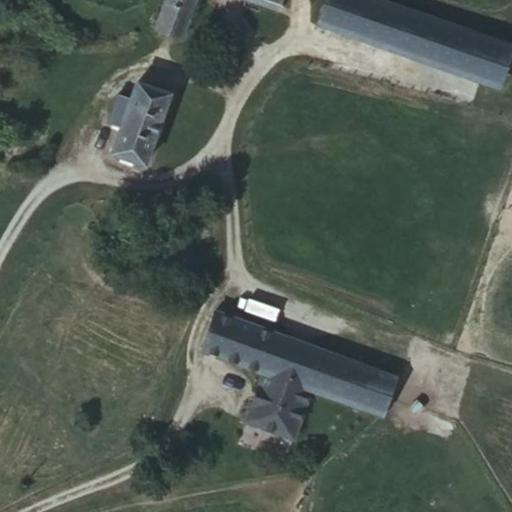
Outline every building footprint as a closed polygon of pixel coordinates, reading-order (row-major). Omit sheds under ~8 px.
[(181,38),(183,34),(197,0),(167,0),(157,29),(181,38)] [(283,0),(251,0),(279,10),(283,0)] [(497,87),(510,50),(374,2),(368,0),(328,0),(319,24),(497,87)] [(122,126),(111,155),(144,166),(172,95),(136,85),(132,99),(118,94),(108,121),(122,126)] [(373,371),(213,314),(201,355),(262,376),(245,426),(292,442),(309,392),(359,410),(373,371)] [(394,378),(373,371),(359,410),(379,417),(394,378)]
